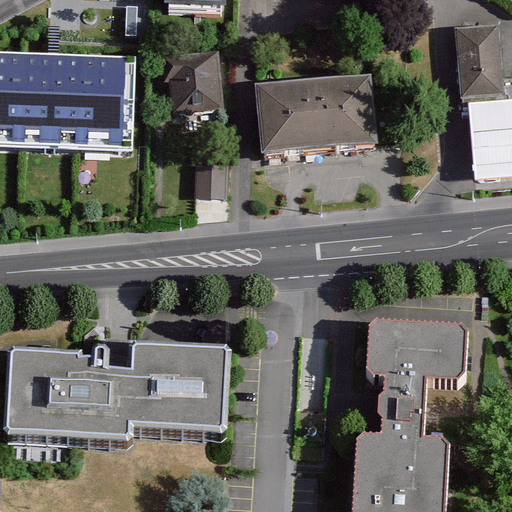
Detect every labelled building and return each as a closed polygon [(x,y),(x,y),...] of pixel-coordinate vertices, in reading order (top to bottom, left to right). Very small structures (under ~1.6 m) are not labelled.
[(165,0),(165,12),(228,13),(227,0),(165,0)] [(500,29),(455,32),(463,119),(511,114),(511,80),(504,81),(500,29)] [(168,60),(172,116),(227,113),(223,56),(168,60)] [(0,60),(0,152),(132,157),(136,66),(0,60)] [(255,93),(262,163),(378,152),(371,82),(255,93)] [(511,103),(469,108),(475,185),(511,182),(511,103)] [(196,168),(194,202),(228,204),(230,170),(196,168)] [(471,336),(373,332),(366,339),(366,390),(388,393),(384,445),(365,445),(357,452),(354,511),(449,511),(453,449),(425,448),(427,395),(467,399),(471,336)] [(7,372),(2,441),(127,449),(128,434),(225,440),(229,369),(131,363),(129,395),(96,393),(97,377),(7,372)]
